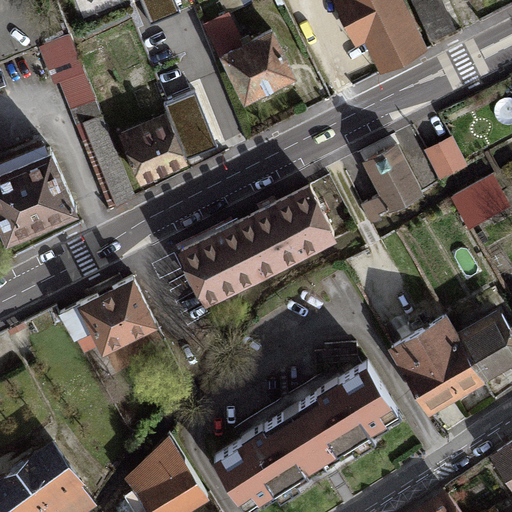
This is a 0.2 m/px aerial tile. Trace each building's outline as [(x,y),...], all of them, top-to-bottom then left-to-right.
[(138,0),(149,26),(179,15),(173,0),(138,0)] [(337,0),(356,38),(365,33),(381,64),(422,44),(399,0),(337,0)] [(440,0),(411,0),(430,39),(453,27),(440,0)] [(230,10),(204,23),(220,54),(223,52),(244,94),(292,71),(271,28),(245,40),(230,10)] [(68,31),(43,41),(110,205),(134,194),(84,70),(74,45),(73,45),(68,31)] [(94,36),(74,45),(84,70),(105,61),(94,36)] [(194,87),(163,100),(167,110),(185,155),(207,146),(204,138),(214,134),(194,87)] [(167,110),(163,112),(166,118),(130,133),(128,127),(122,129),(124,134),(122,135),(140,177),(186,157),(185,155),(167,110)] [(163,112),(128,127),(130,133),(166,118),(163,112)] [(204,138),(207,146),(217,142),(214,134),(204,138)] [(451,135),(426,148),(440,174),(465,161),(451,135)] [(381,190),(388,203),(420,186),(396,142),(384,148),(383,146),(376,150),(377,152),(365,158),(381,190)] [(0,221),(6,235),(76,206),(50,145),(0,166),(0,221)] [(491,171),(452,193),(467,220),(486,210),(483,204),(503,193),(491,171)] [(309,182),(180,248),(204,296),(334,230),(309,182)] [(381,190),(372,195),(361,201),(370,219),(371,219),(370,218),(378,214),(377,213),(378,208),(388,203),(381,190)] [(296,281),(298,284),(315,275),(313,271),(296,281)] [(59,309),(74,334),(92,325),(102,345),(155,318),(132,273),(79,299),(59,309)] [(298,284),(307,300),(324,290),(315,275),(298,284)] [(459,334),(460,335),(499,313),(496,307),(456,330),(458,335),(459,334)] [(456,330),(445,312),(391,344),(428,407),(511,357),(511,325),(510,327),(501,311),(499,313),(460,335),(459,334),(458,335),(456,330)] [(298,401),(298,400),(283,410),(263,422),(262,420),(241,433),(243,435),(214,453),(244,501),(273,484),(280,494),(300,482),(298,478),(353,444),(354,447),(375,435),(369,424),(398,407),(367,357),(339,376),(337,373),(316,386),(318,389),(298,401)] [(244,370),(235,375),(250,401),(259,396),(244,370)] [(184,454),(169,429),(130,478),(135,484),(153,511),(173,511),(189,502),(207,491),(184,454)] [(511,438),(496,449),(511,473),(511,438)] [(49,511),(52,509),(43,501),(66,484),(71,491),(82,483),(76,476),(78,474),(53,440),(0,478),(0,511),(49,511)] [(84,511),(86,509),(94,497),(82,483),(71,491),(66,484),(43,501),(52,509),(49,511),(84,511)] [(136,511),(153,511),(135,484),(124,491),(136,511)] [(462,511),(448,490),(416,511),(462,511)] [(485,507),(477,511),(498,511),(510,504),(506,497),(485,507)]
